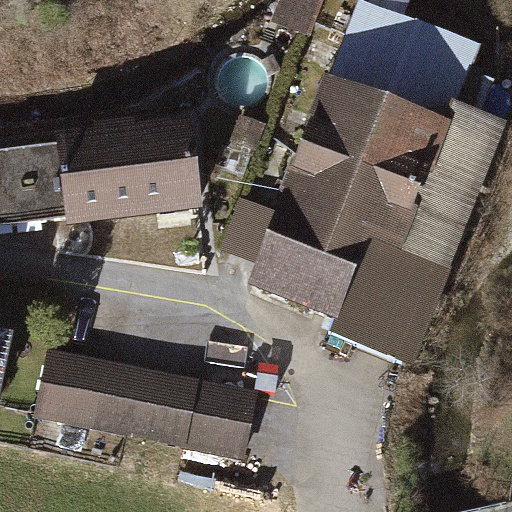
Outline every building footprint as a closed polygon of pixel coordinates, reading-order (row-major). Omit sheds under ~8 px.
[(358,10),(251,290),(345,325),(338,344),(419,375),(510,136),(455,115),(478,55),(402,26),(409,8),(388,0),(367,0),(363,12),(358,10)] [(328,0),(327,0),(279,0),(271,22),(313,38),(328,0)] [(0,231),(82,223),(83,231),(223,216),(213,128),(73,144),(74,149),(0,157),(0,231)] [(0,322),(0,414),(14,417),(33,329),(0,322)] [(48,357),(35,421),(254,463),(266,400),(48,357)]
